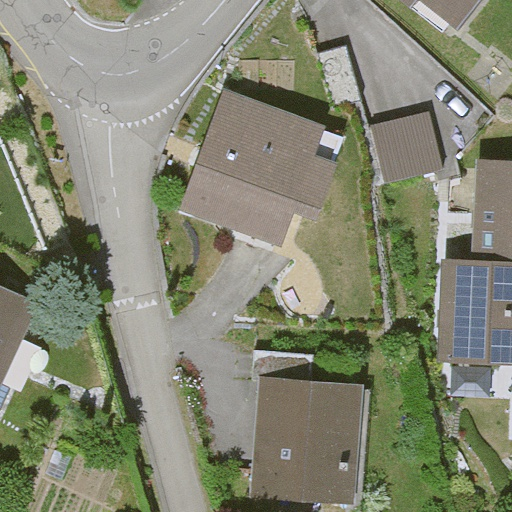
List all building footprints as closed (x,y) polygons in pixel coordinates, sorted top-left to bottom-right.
[(385,0),(459,57),(503,0),(385,0)] [(187,226),(306,265),(346,144),(227,105),(187,226)] [(371,121),(386,178),(444,163),(429,106),(371,121)] [(485,275),(436,274),(434,382),(511,383),(511,167),(487,167),(485,275)] [(0,416),(49,317),(0,293),(0,416)] [(265,389),(254,511),(264,511),(357,511),(368,398),(265,389)]
